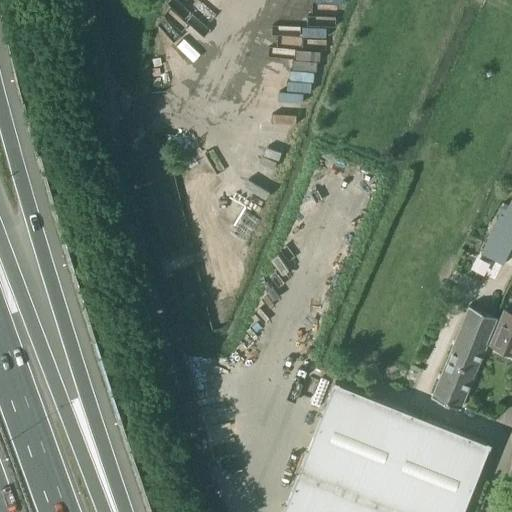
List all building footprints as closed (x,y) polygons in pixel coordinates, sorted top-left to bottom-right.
[(339,0),(278,0),(331,21),(339,0)] [(511,195),(502,215),(499,213),(480,253),(502,264),(511,243),(511,195)] [(497,317),(470,306),(451,351),(478,362),(497,317)] [(511,312),(504,309),(489,344),(511,353),(511,312)] [(432,396),(459,408),(478,362),(451,351),(432,396)] [(462,511),(489,445),(334,383),(283,511),(462,511)]
